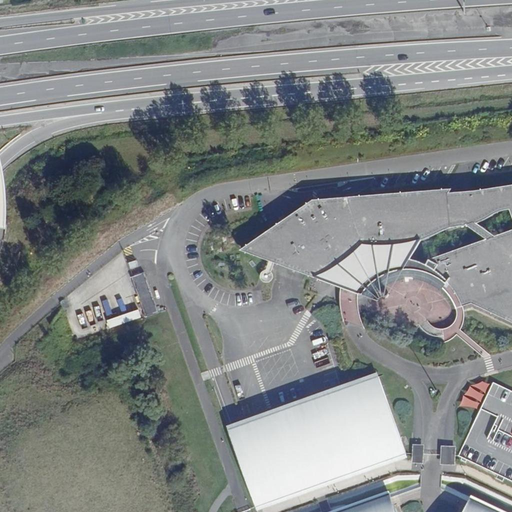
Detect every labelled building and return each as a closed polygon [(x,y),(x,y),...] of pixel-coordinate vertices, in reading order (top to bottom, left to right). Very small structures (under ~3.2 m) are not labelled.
[(511,185),(511,186),(474,191),(448,193),(311,204),(275,229),(284,233),(268,260),(371,298),(377,291),(384,286),(392,283),(399,281),(408,280),(416,280),(424,283),(430,285),(437,289),(442,295),(447,300),(450,306),(452,310),(455,309),(462,307),(472,303),(511,321),(511,185)] [(284,233),(275,229),(243,251),(268,260),(284,233)] [(146,317),(159,312),(144,272),(132,277),(146,317)] [(462,324),(463,320),(464,316),(464,311),(462,307),(455,309),(456,314),(455,318),(454,321),(453,324),(459,329),(462,324)] [(229,430),(243,471),(256,507),(286,496),(406,453),(379,377),(229,430)] [(511,391),(493,382),(458,456),(511,481),(511,391)] [(410,464),(421,464),(422,452),(422,445),(411,445),(410,453),(410,464)] [(439,465),(453,466),(453,455),(454,447),(439,447),(439,452),(439,465)]
